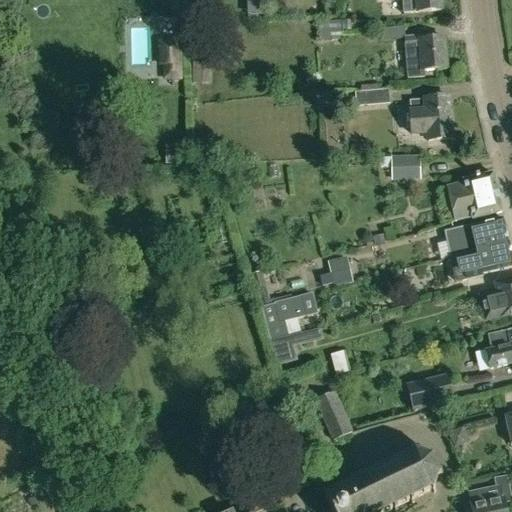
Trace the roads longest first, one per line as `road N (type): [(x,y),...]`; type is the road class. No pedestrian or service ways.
road 1 (residential): [(438,511),(446,470),(427,427),(289,474),(304,511)]
road 2 (track): [(117,511),(0,305)]
road 3 (tertiary): [(511,158),(478,0)]
